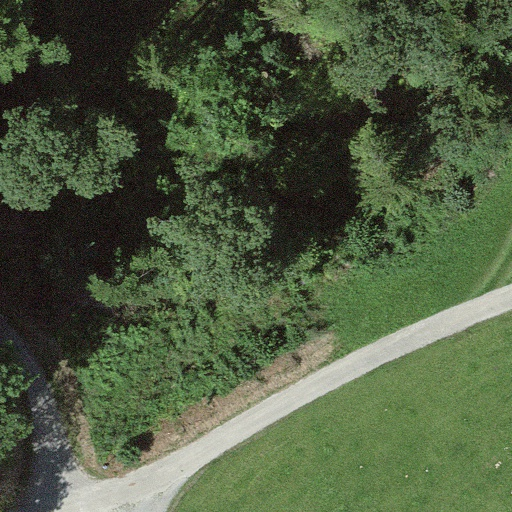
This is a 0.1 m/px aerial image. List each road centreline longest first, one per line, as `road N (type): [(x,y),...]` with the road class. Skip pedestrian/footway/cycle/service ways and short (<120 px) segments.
road 1 (track): [(511,297),(314,389),(139,487)]
road 2 (track): [(37,511),(53,471),(55,422),(30,354),(0,321)]
